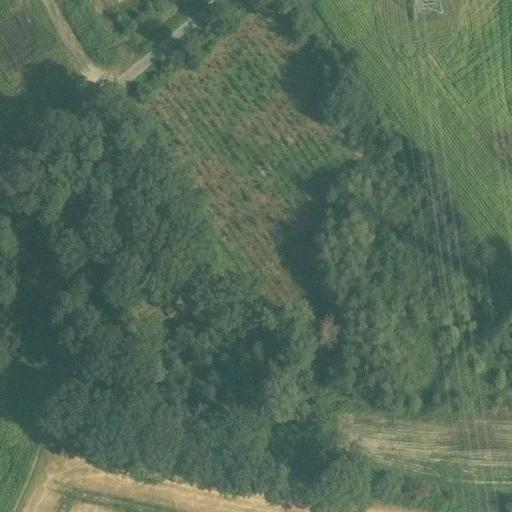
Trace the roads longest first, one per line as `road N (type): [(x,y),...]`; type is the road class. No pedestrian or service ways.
road 1 (unclassified): [(0,193),(240,0)]
road 2 (track): [(109,105),(47,0)]
